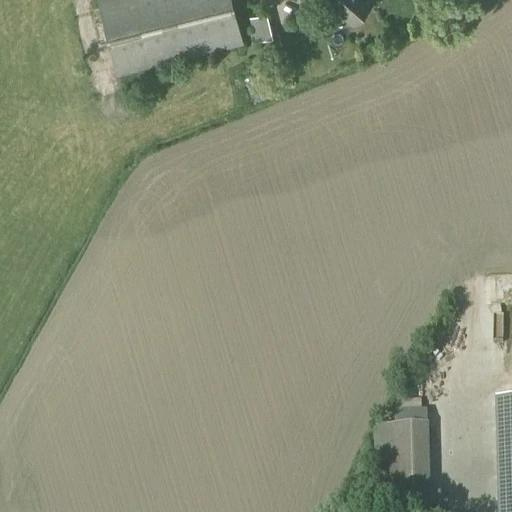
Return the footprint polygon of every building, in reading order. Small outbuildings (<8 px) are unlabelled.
[(98,0),(116,74),(152,65),(242,42),(231,0),(98,0)] [(326,0),(353,23),(373,1),(372,0),(326,0)] [(257,42),(273,38),(267,14),(251,18),(257,42)] [(287,56),(275,59),(279,77),(292,73),(287,56)] [(498,511),(511,511),(511,405),(496,405),(498,511)] [(375,511),(431,510),(428,428),(372,429),(375,511)]
